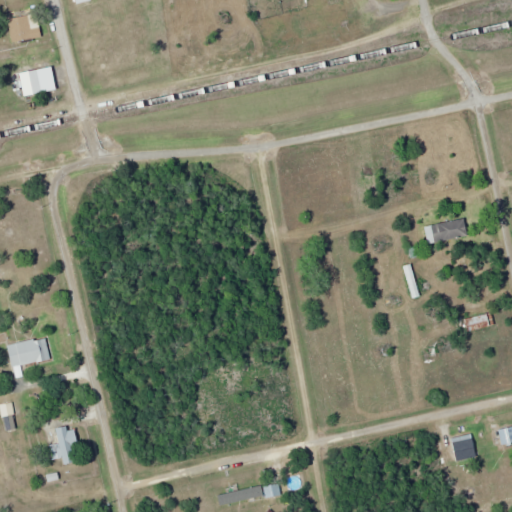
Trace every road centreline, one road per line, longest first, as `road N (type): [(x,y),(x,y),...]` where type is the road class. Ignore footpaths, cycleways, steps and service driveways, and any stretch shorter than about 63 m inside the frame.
road 1 (residential): [(96,160),(258,148),(511,93)]
road 2 (residential): [(118,489),(511,397)]
road 3 (residential): [(122,511),(52,192),(61,172),(96,160)]
road 4 (track): [(322,511),(258,148)]
road 5 (residential): [(511,256),(477,101),(434,39),(420,0)]
road 6 (residential): [(96,160),(57,0)]
